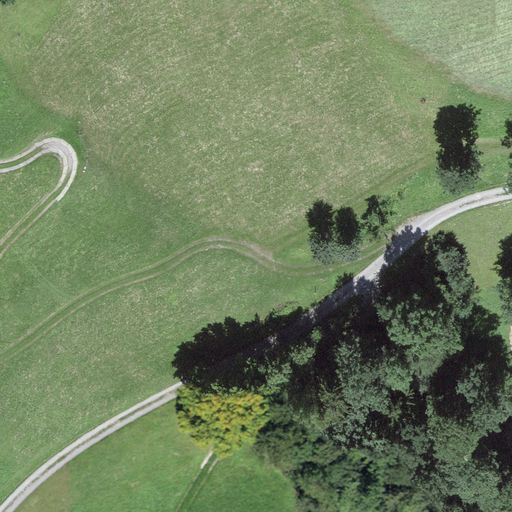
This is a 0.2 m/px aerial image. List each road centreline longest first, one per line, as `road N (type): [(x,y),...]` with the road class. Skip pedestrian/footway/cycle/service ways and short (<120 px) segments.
road 1 (track): [(3,511),(14,496),(147,402),(334,315),(417,230),(459,204),(511,193)]
road 2 (track): [(417,230),(324,270),(271,266),(221,242),(108,288),(0,358)]
road 3 (track): [(0,249),(57,194),(69,163),(57,144),(0,165)]
